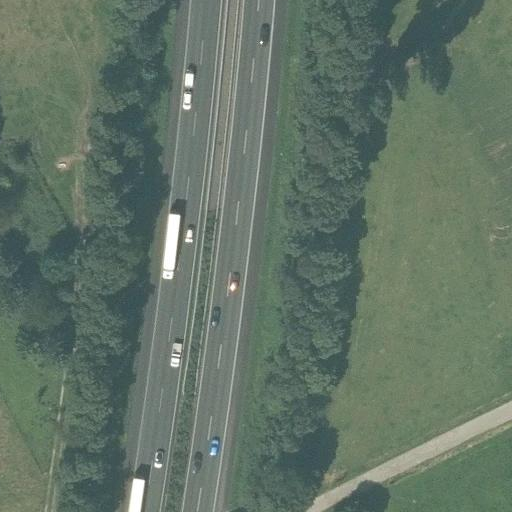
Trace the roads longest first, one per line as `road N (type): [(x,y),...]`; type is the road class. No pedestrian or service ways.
road 1 (motorway): [(204,0),(183,232),(141,511)]
road 2 (motorway): [(195,511),(235,243),(256,0)]
